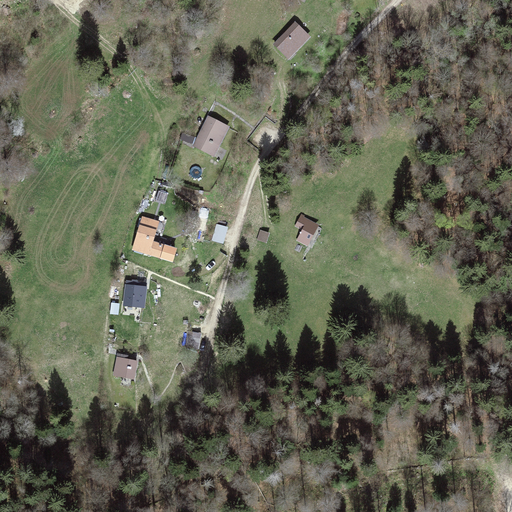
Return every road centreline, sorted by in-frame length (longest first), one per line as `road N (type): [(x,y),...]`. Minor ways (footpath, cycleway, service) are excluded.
road 1 (track): [(188,391),(267,147),(394,0)]
road 2 (track): [(244,219),(222,258),(201,274),(135,267)]
